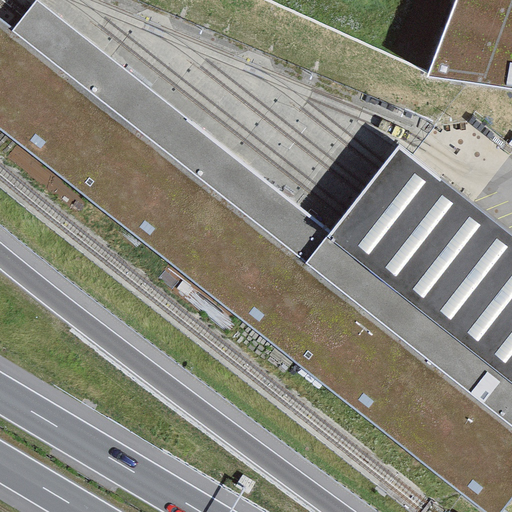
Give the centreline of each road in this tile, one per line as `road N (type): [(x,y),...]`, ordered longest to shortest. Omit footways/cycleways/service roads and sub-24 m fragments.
road 1 (motorway): [(338,511),(0,254)]
road 2 (motorway): [(200,511),(0,392)]
